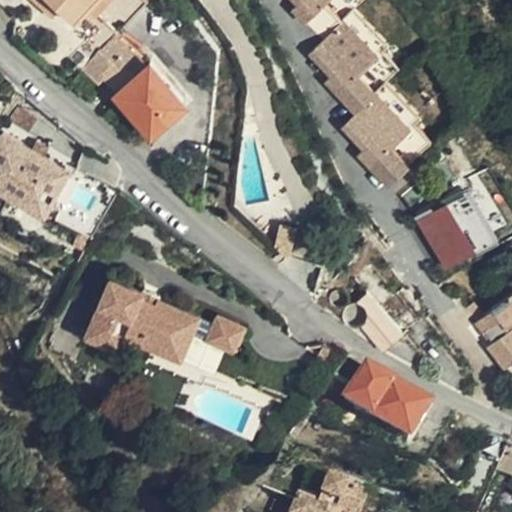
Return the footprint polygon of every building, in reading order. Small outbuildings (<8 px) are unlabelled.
[(58,8),(48,0),(31,0),(51,17),(58,8)] [(48,0),(58,8),(73,21),(91,0),(48,0)] [(118,30),(143,7),(135,0),(107,0),(96,14),(116,32),(118,30)] [(288,12),(320,43),(343,19),(325,1),(326,0),(294,0),(298,3),(294,6),(288,12)] [(362,0),(326,0),(325,1),(343,19),(349,13),(362,0)] [(385,48),(349,13),(343,19),(379,54),(385,48)] [(324,83),(355,114),(373,96),(379,90),(361,72),(379,54),(343,19),(320,43),(312,52),(333,73),(330,77),(324,83)] [(150,63),(118,30),(116,32),(111,36),(143,69),(150,63)] [(143,69),(111,36),(99,48),(117,63),(114,67),(117,71),(128,60),(139,72),(143,69)] [(117,63),(99,48),(87,62),(107,77),(114,67),(117,63)] [(333,73),(312,52),(308,55),(330,77),(333,73)] [(397,72),(379,54),(361,72),(379,90),(397,72)] [(186,100),(150,63),(143,69),(139,72),(128,60),(117,71),(127,83),(118,93),(153,131),(186,100)] [(117,71),(114,67),(107,77),(104,80),(106,81),(118,93),(127,83),(117,71)] [(415,125),(379,90),(373,96),(409,131),(415,125)] [(397,143),(409,131),(373,96),(355,114),(345,125),(359,139),(356,143),(364,150),(359,155),(389,186),(408,166),(392,149),(397,143)] [(38,125),(18,114),(10,126),(30,137),(38,125)] [(359,139),(345,125),(342,129),(356,143),(359,139)] [(1,141),(0,143),(0,179),(51,210),(69,179),(44,165),(30,157),(1,141)] [(414,160),(397,143),(392,149),(408,166),(414,160)] [(36,148),(30,157),(44,165),(50,156),(36,148)] [(511,230),(511,209),(508,200),(498,205),(484,176),(472,181),(499,237),(511,230)] [(51,210),(0,179),(0,197),(44,222),(51,210)] [(469,185),(416,215),(446,268),(499,238),(469,185)] [(187,357),(204,314),(167,300),(164,309),(144,301),(148,292),(114,279),(92,337),(125,350),(135,325),(148,331),(144,340),(157,345),(187,357)] [(487,341),(507,365),(511,360),(511,283),(492,300),(495,303),(477,318),(485,328),(487,327),(494,335),(487,341)] [(150,286),(148,292),(144,301),(164,309),(167,300),(170,294),(150,286)] [(379,344),(387,350),(404,333),(367,292),(357,301),(364,305),(368,311),(369,319),(365,324),(362,326),(379,344)] [(221,312),(218,320),(211,337),(232,346),(239,348),(249,323),(221,312)] [(211,337),(218,320),(204,314),(187,357),(157,345),(152,358),(207,380),(213,364),(223,367),(232,346),(211,337)] [(429,409),(366,369),(353,390),(344,404),(410,443),(429,409)] [(511,444),(509,443),(508,447),(498,466),(511,471),(511,444)] [(305,471),(290,511),(364,511),(370,497),(305,471)]
